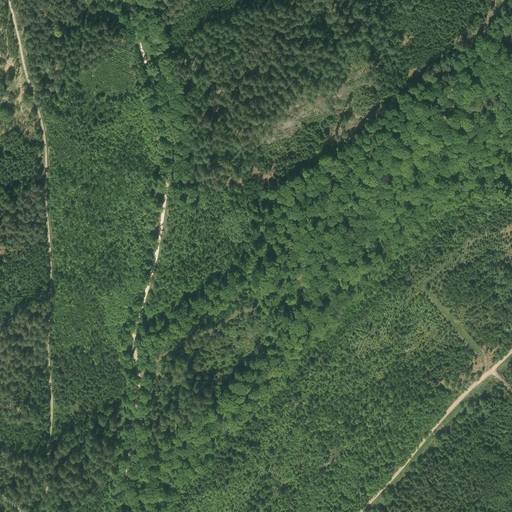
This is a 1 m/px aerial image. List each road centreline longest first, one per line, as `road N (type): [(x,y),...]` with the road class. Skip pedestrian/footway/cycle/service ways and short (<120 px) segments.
road 1 (track): [(119,511),(139,387),(133,331),(155,259),(169,160),(124,0)]
road 2 (track): [(8,0),(45,143),(52,408),(46,511)]
road 3 (track): [(139,373),(296,285),(402,154)]
road 4 (track): [(328,238),(336,142),(506,0)]
road 5 (track): [(511,354),(362,511)]
